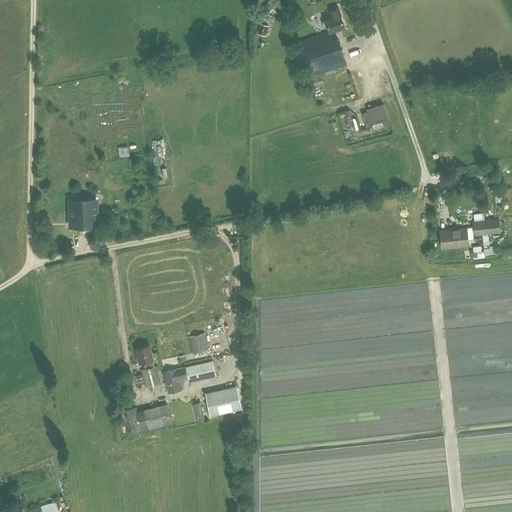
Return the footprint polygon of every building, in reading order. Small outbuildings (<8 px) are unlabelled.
[(277,0),(277,1),(277,5),(278,6),(275,9),(278,12),(281,8),(286,8),(289,4),(288,0),(277,0)] [(326,20),(322,21),(324,28),(328,26),(330,32),(345,26),(338,6),(330,9),(332,17),(325,19),(326,20)] [(257,33),(265,35),(268,25),(260,23),(257,33)] [(328,33),(297,43),(308,79),(347,67),(339,39),(333,41),(330,34),(329,35),(328,33)] [(310,83),(321,115),(321,117),(326,116),(360,104),(348,70),(310,83)] [(126,79),(116,71),(112,76),(121,84),(126,79)] [(96,200),(71,201),(71,225),(96,224),(96,200)] [(499,217),(473,220),(475,234),(501,231),(499,217)] [(466,228),(440,231),(442,248),(468,245),(466,228)] [(484,254),(496,253),(495,244),(489,245),(489,247),(483,248),(483,251),(484,254)] [(484,257),(484,254),(483,251),(481,251),(481,245),(473,246),(473,252),(471,252),(471,258),(484,257)] [(205,332),(188,336),(192,353),(208,349),(205,332)] [(146,387),(166,382),(163,373),(158,374),(157,366),(154,367),(153,360),(153,359),(149,345),(137,348),(140,363),(146,361),(148,368),(142,369),(146,387)] [(185,367),(163,373),(166,382),(168,392),(182,389),(179,377),(186,375),(188,382),(215,375),(212,361),(185,367)] [(142,373),(135,375),(138,385),(144,383),(142,373)] [(236,387),(208,393),(213,413),(226,410),(240,407),(236,387)] [(203,413),(201,401),(193,403),(196,415),(203,413)] [(126,409),(132,432),(172,422),(167,403),(137,411),(136,406),(126,409)] [(50,511),(56,511),(59,511),(55,501),(48,504),(50,511)]
